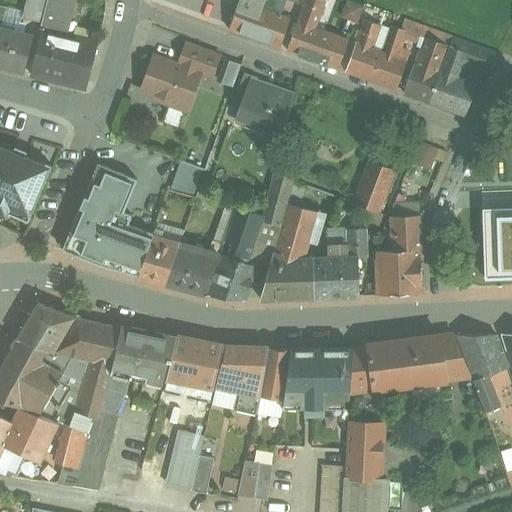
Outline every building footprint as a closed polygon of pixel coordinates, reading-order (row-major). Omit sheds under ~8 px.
[(28,0),(25,18),(43,22),(48,0),(28,0)] [(75,0),(48,0),(43,22),(42,29),(45,29),(33,74),(88,87),(99,44),(67,36),(75,0)] [(241,0),(230,29),(281,48),(292,18),(281,14),(285,2),(278,0),(241,0)] [(327,1),(325,0),(302,0),(301,4),(305,5),(288,50),(339,69),(350,40),(317,27),(327,1)] [(341,1),(336,16),(351,20),(355,6),(341,1)] [(382,10),(367,4),(365,11),(370,13),(370,11),(380,15),(382,10)] [(7,8),(0,6),(0,66),(26,73),(35,37),(2,29),(7,8)] [(425,25),(406,19),(403,29),(421,36),(425,25)] [(365,20),(346,71),(372,81),(383,51),(374,47),(382,26),(365,20)] [(455,36),(425,25),(421,36),(421,37),(429,40),(450,48),(455,36)] [(383,51),(372,81),(397,90),(411,52),(402,49),(405,39),(408,40),(410,36),(420,40),(421,37),(421,36),(403,29),(392,26),(391,30),(383,51)] [(391,30),(382,26),(374,47),(383,51),(391,30)] [(450,48),(430,102),(466,115),(477,85),(459,79),(466,59),(472,43),(455,36),(450,48)] [(429,40),(426,49),(421,47),(405,92),(430,102),(450,48),(429,40)] [(222,55),(188,42),(180,65),(202,73),(202,74),(213,78),(222,55)] [(501,53),(472,43),(466,59),(473,62),(472,65),(491,71),(501,53)] [(180,65),(155,56),(143,90),(159,96),(158,99),(173,104),(175,97),(191,103),(202,74),(202,73),(180,65)] [(258,77),(246,73),(236,98),(243,100),(250,102),(257,82),(258,77)] [(295,94),(274,87),(273,89),(264,85),(264,84),(257,82),(250,102),(243,100),(237,118),(263,127),(263,136),(283,141),(295,94)] [(439,150),(420,141),(410,164),(429,173),(435,159),(439,150)] [(0,145),(0,210),(27,223),(50,165),(0,145)] [(439,150),(435,159),(443,163),(447,153),(439,150)] [(264,216),(262,221),(282,226),(289,203),(294,183),(299,166),(278,160),(264,216)] [(397,170),(370,160),(353,205),(379,215),(397,170)] [(166,186),(189,195),(198,170),(176,161),(166,186)] [(97,163),(59,249),(114,268),(128,223),(131,214),(123,212),(138,179),(97,163)] [(306,186),(294,183),(289,203),(301,206),(306,186)] [(301,206),(289,203),(282,226),(270,269),(262,298),(295,298),(320,212),(301,206)] [(236,209),(225,206),(211,250),(222,254),(236,209)] [(264,216),(237,207),(236,209),(222,254),(223,254),(259,266),(270,269),(282,226),(262,221),(264,216)] [(511,207),(482,208),(485,280),(511,279),(511,207)] [(392,216),(393,235),(388,236),(388,249),(379,249),(378,254),(378,295),(418,293),(420,293),(421,292),(422,291),(423,290),(424,288),(424,287),(421,215),(392,216)] [(128,223),(114,268),(140,276),(154,233),(128,223)] [(368,228),(348,229),(349,256),(359,256),(359,255),(359,257),(368,257),(368,228)] [(182,242),(154,233),(140,276),(168,284),(182,242)] [(211,250),(182,242),(168,284),(208,295),(222,254),(211,250)] [(348,244),(329,245),(329,257),(349,256),(348,244)] [(259,266),(223,254),(209,295),(247,301),(259,266)] [(329,257),(315,258),(317,297),(360,296),(359,257),(359,256),(329,257)] [(122,327),(76,317),(40,303),(0,372),(0,399),(41,415),(60,381),(67,369),(86,376),(76,410),(92,417),(88,432),(80,468),(76,485),(100,490),(120,414),(128,393),(132,378),(148,382),(149,376),(165,380),(170,361),(173,361),(178,337),(123,325),(122,327)] [(511,334),(503,337),(507,351),(510,350),(511,355),(511,334)] [(442,335),(369,344),(370,346),(375,388),(375,390),(448,380),(447,379),(442,336),(442,335)] [(455,335),(442,336),(447,379),(472,376),(455,335)] [(499,335),(458,335),(476,380),(475,380),(488,412),(503,406),(490,375),(510,367),(499,335)] [(225,346),(178,337),(173,361),(166,390),(202,399),(201,404),(212,407),(214,401),(212,400),(225,346)] [(270,348),(227,346),(218,386),(241,391),(237,410),(259,415),(262,396),(270,348)] [(370,346),(354,348),(352,391),(375,388),(370,346)] [(281,350),(270,348),(262,396),(285,400),(293,348),(292,348),(292,350),(281,348),(281,350)] [(354,348),(293,348),(285,400),(284,408),(347,409),(347,398),(351,399),(352,391),(354,348)] [(72,388),(60,381),(41,415),(74,427),(88,432),(92,417),(76,410),(63,405),(72,388)] [(274,464),(246,460),(241,495),(269,500),(284,408),(285,400),(274,464)] [(0,415),(0,468),(7,472),(14,457),(14,455),(13,453),(15,448),(5,444),(15,422),(0,415)] [(52,440),(15,422),(5,444),(15,448),(41,461),(52,440)] [(385,424),(350,422),(347,466),(344,511),(387,511),(390,479),(382,478),(385,424)] [(74,427),(65,464),(80,468),(88,432),(74,427)] [(202,435),(179,430),(167,485),(190,490),(202,435)] [(511,447),(498,451),(502,471),(511,469),(511,447)] [(200,455),(192,490),(208,494),(216,459),(200,455)] [(344,511),(347,466),(324,465),(321,511),(344,511)]
